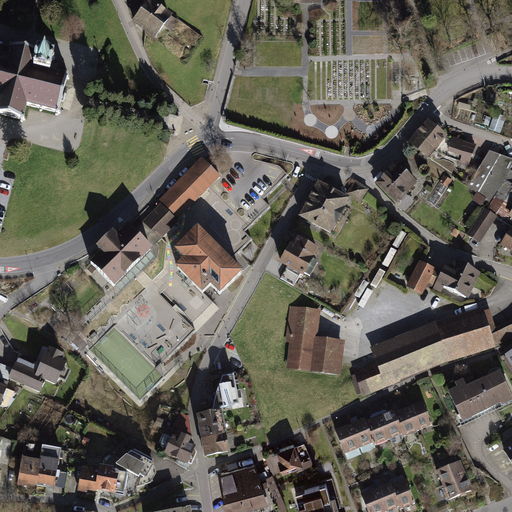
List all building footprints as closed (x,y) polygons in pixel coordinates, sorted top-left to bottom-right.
[(175,21),(151,3),(135,25),(159,43),(175,21)] [(8,66),(0,63),(0,114),(26,122),(30,110),(61,119),(72,83),(52,77),(57,60),(14,47),(8,66)] [(450,141),(428,124),(408,148),(429,165),(450,141)] [(462,156),(460,163),(471,166),(478,145),(453,138),(449,152),(462,156)] [(511,167),(511,162),(492,152),(473,188),(495,199),(511,167)] [(160,203),(179,223),(223,181),(204,161),(160,203)] [(422,189),(397,165),(377,186),(402,210),(422,189)] [(511,173),(491,209),(511,220),(511,218),(511,173)] [(348,195),(361,203),(369,189),(356,181),(348,195)] [(353,201),(318,184),(299,221),(333,239),(353,201)] [(498,221),(488,213),(469,239),(479,247),(498,221)] [(128,228),(91,264),(119,293),(156,258),(128,228)] [(248,278),(200,231),(176,256),(180,260),(187,267),(177,277),(204,304),(213,294),(223,304),(248,278)] [(322,251),(297,239),(284,265),(309,277),(322,251)] [(182,268),(168,260),(156,280),(167,286),(174,274),(177,276),(182,268)] [(455,264),(448,277),(439,273),(421,264),(408,289),(426,298),(430,289),(442,295),(444,290),(469,303),(482,277),(455,264)] [(284,368),(311,372),(341,376),(345,343),(319,340),(323,312),(291,308),(284,368)] [(496,351),(484,314),(435,329),(374,353),(379,363),(355,373),(366,399),(393,387),(393,386),(447,366),(447,367),(496,351)] [(511,322),(497,329),(505,347),(511,343),(511,322)] [(37,371),(18,362),(9,382),(41,398),(47,386),(61,392),(72,369),(44,356),(37,371)] [(241,412),(235,378),(213,381),(219,416),(241,412)] [(511,398),(503,378),(454,400),(466,427),(511,406),(511,398)] [(0,405),(8,409),(15,393),(0,386),(0,405)] [(426,404),(397,416),(406,438),(407,440),(436,428),(426,404)] [(397,413),(368,425),(376,446),(378,449),(406,438),(397,416),(397,413)] [(230,458),(223,418),(201,421),(207,462),(230,458)] [(366,422),(337,433),(347,457),(376,446),(368,425),(366,422)] [(173,441),(166,454),(192,466),(198,453),(191,450),(193,444),(182,439),(179,444),(173,441)] [(312,461),(304,442),(296,445),(294,440),(276,448),(277,449),(271,451),(271,452),(264,455),(272,473),(300,461),(302,465),(312,461)] [(131,454),(116,468),(146,485),(157,467),(131,454)] [(61,467),(23,460),(18,488),(56,496),(61,467)] [(254,511),(270,507),(257,465),(220,476),(230,511),(254,511)] [(460,465),(437,472),(447,503),(470,495),(460,465)] [(126,477),(85,469),(79,495),(93,498),(94,495),(122,500),(126,477)] [(342,511),(332,479),(296,490),(303,511),(342,511)] [(406,483),(391,489),(400,510),(400,511),(404,511),(416,507),(406,483)] [(390,486),(361,497),(367,511),(394,511),(400,510),(391,489),(390,486)]
